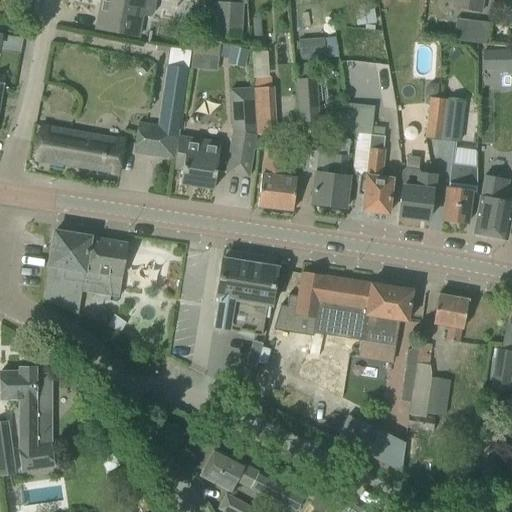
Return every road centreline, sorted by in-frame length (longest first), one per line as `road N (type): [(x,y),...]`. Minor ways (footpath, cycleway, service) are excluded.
road 1 (tertiary): [(511,271),(9,195)]
road 2 (residential): [(125,385),(181,393),(420,511)]
road 3 (residential): [(9,195),(47,0)]
road 4 (residential): [(125,385),(97,349),(0,302)]
road 5 (residential): [(195,511),(125,385)]
